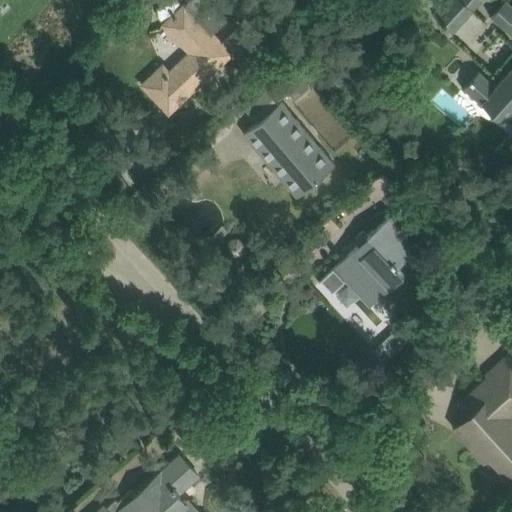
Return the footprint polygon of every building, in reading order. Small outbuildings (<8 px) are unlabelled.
[(480,0),(443,0),(432,12),(452,31),(480,0)] [(490,109),(505,122),(511,114),(511,7),(503,0),(490,15),(511,33),(511,65),(495,84),(479,69),(463,88),(488,110),(490,109)] [(170,116),(237,53),(188,1),(162,25),(189,54),(173,69),(166,63),(142,86),(170,116)] [(304,201),(341,169),(286,104),(248,136),(304,201)] [(403,266),(425,247),(397,216),(341,265),(379,307),(413,277),(403,266)] [(457,432),(511,485),(511,352),(506,347),(458,396),(476,413),(457,432)] [(117,505),(123,511),(209,511),(190,492),(207,475),(179,446),(117,505)]
